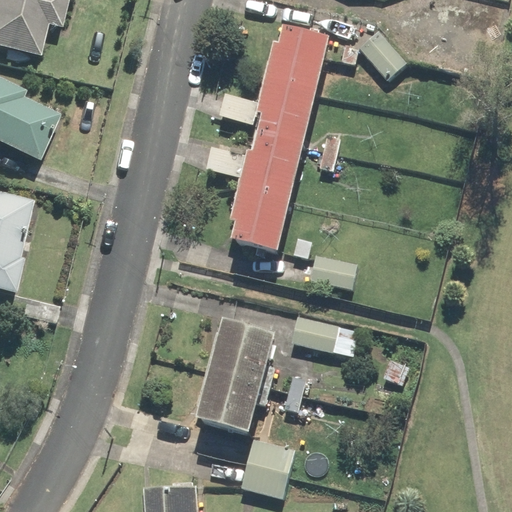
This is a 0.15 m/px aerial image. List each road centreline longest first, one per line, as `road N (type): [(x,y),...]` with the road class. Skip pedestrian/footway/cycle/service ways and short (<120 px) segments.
road 1 (residential): [(29,511),(103,353),(191,0)]
road 2 (track): [(350,0),(495,34)]
